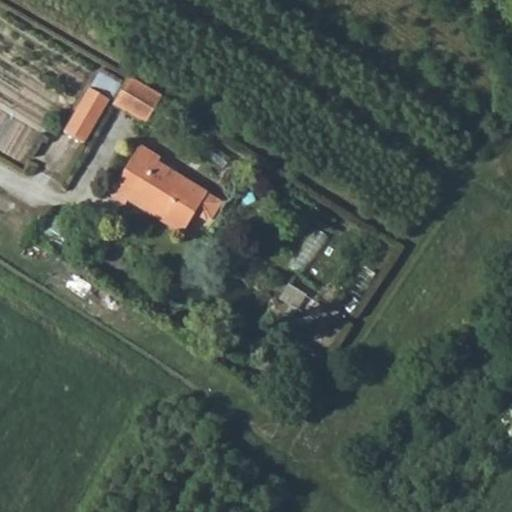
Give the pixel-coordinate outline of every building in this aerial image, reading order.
[(100,71),(94,83),(114,93),(120,80),(100,71)] [(155,104),(160,95),(129,76),(113,104),(144,123),(155,104)] [(82,144),(108,101),(88,89),(62,133),(82,144)] [(155,104),(144,123),(150,127),(161,108),(155,104)] [(138,145),(108,195),(124,204),(127,200),(141,208),(144,204),(162,215),(160,220),(182,233),(194,214),(206,221),(211,219),(222,202),(156,162),(158,158),(138,145)] [(144,204),(141,208),(160,220),(162,215),(144,204)] [(292,318),(305,296),(288,285),(279,299),(289,306),(285,313),(292,318)]
